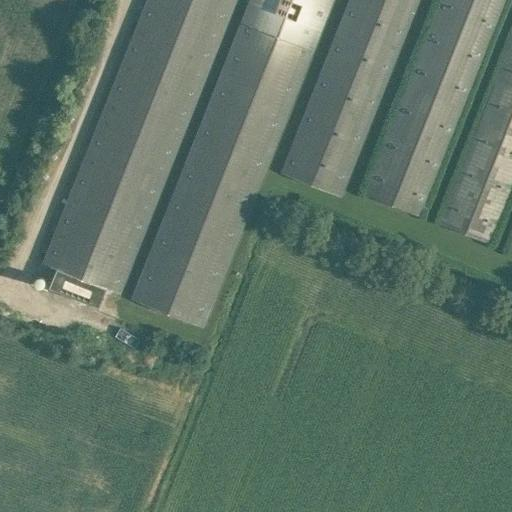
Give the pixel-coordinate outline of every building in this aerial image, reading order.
[(106,289),(120,295),(236,0),(147,0),(43,264),(56,270),(49,289),(99,309),(106,289)] [(250,0),(132,300),(203,328),(332,0),(250,0)] [(349,0),(281,174),(341,197),(418,0),(349,0)] [(442,0),(366,194),(418,215),(503,0),(442,0)] [(511,47),(441,223),(442,223),(441,224),(489,242),(511,183),(511,47)]
